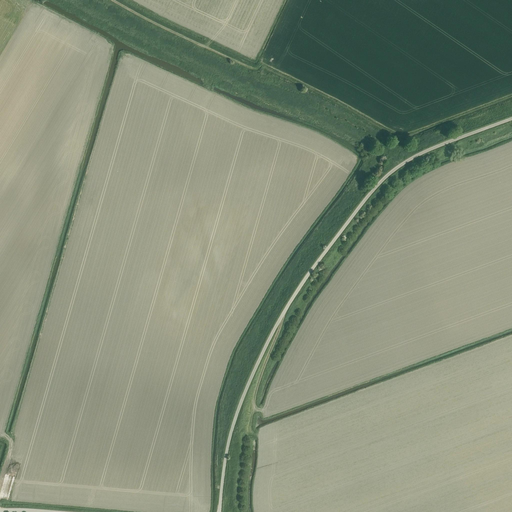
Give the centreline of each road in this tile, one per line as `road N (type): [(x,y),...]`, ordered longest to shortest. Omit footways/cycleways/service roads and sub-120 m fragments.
road 1 (unclassified): [(219,511),(233,423),(302,282),(395,169),(511,119)]
road 2 (track): [(511,91),(399,131),(114,0)]
